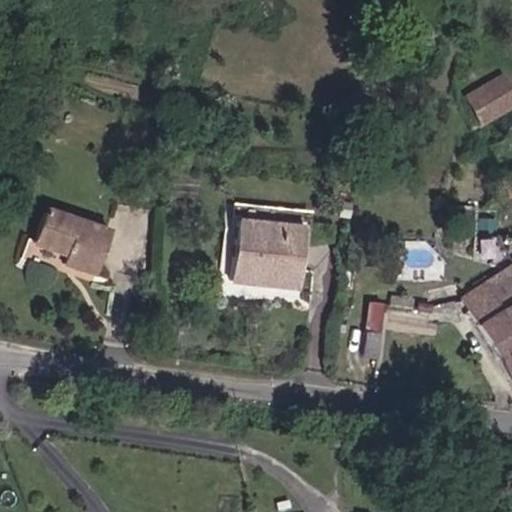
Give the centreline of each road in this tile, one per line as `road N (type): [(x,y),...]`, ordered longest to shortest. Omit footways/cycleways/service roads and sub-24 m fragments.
road 1 (unclassified): [(0,359),(235,394),(511,417)]
road 2 (unknown): [(0,387),(20,413),(247,449),(324,510)]
